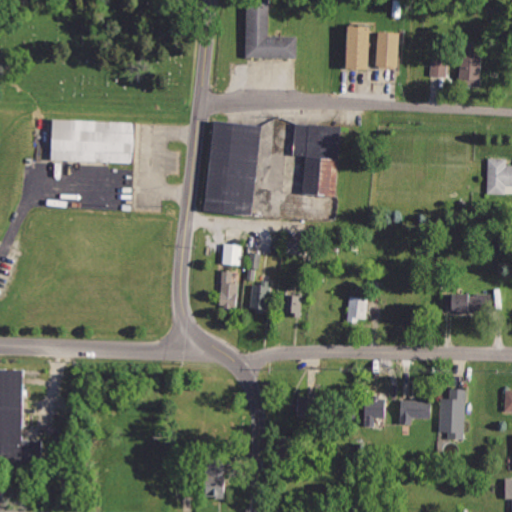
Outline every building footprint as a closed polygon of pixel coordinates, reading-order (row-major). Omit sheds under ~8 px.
[(247,0),(247,59),(301,60),(301,37),(268,36),(268,0),(247,0)] [(351,26),(349,68),(373,70),(375,27),(351,26)] [(381,30),(380,67),(402,67),(402,31),(381,30)] [(461,48),(459,85),(483,86),(485,49),(461,48)] [(432,58),(430,78),(448,80),(450,60),(432,58)] [(56,120),(54,160),(139,162),(140,122),(56,120)] [(223,122),(212,210),(260,216),(271,128),(223,122)] [(304,127),(301,158),(316,160),(312,194),(346,198),(353,133),(304,127)] [(511,161),(491,161),(490,193),(511,193),(511,161)] [(287,233),(284,256),(306,258),(309,236),(287,233)] [(226,244),(224,263),(242,266),(244,246),(226,244)] [(251,252),(249,276),(261,277),(263,253),(251,252)] [(224,271),(221,305),(239,307),(242,273),(224,271)] [(254,284),(251,308),(270,310),(273,286),(254,284)] [(447,288),(447,309),(492,310),(492,289),(447,288)] [(287,291),(284,317),(304,319),(307,293),(287,291)] [(352,293),(349,321),(369,323),(372,296),(352,293)] [(0,371),(0,471),(32,474),(38,374),(0,371)] [(443,396),(442,431),(449,431),(449,440),(466,440),(468,389),(454,389),(453,396),(443,396)] [(366,391),(365,420),(388,421),(389,392),(366,391)] [(302,392),(301,416),(321,417),(322,392),(302,392)] [(403,398),(403,421),(434,422),(434,399),(403,398)] [(283,433),(282,460),(299,461),(301,434),(283,433)] [(207,452),(207,495),(230,495),(230,452),(207,452)]
